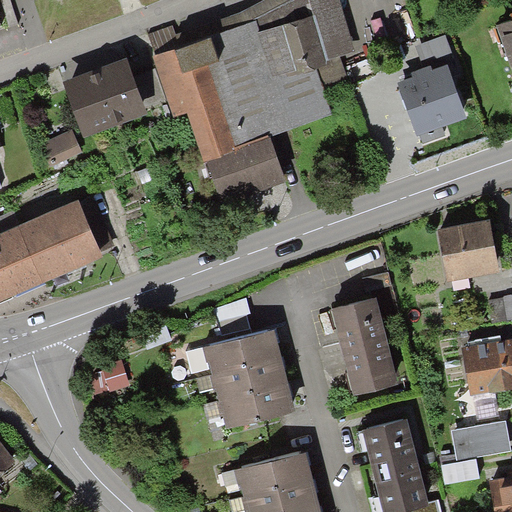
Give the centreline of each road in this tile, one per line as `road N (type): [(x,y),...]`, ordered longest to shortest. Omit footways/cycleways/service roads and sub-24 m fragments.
road 1 (primary): [(25,333),(511,160)]
road 2 (residential): [(345,511),(292,296)]
road 3 (secondary): [(135,511),(78,452),(25,333)]
road 4 (residential): [(0,68),(191,0)]
